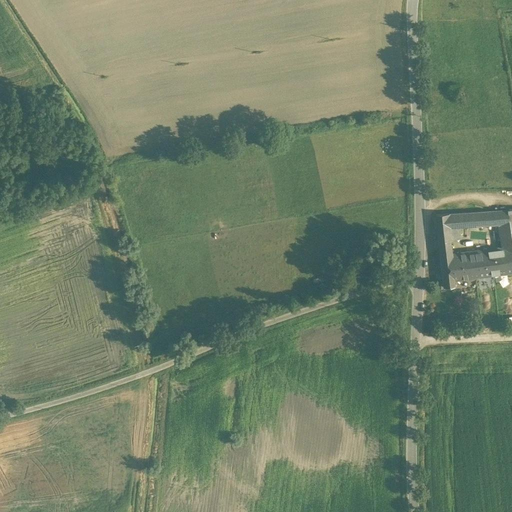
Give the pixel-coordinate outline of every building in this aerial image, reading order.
[(511,208),(493,210),(494,225),(501,224),(503,249),(505,273),(511,272),(511,208)] [(439,240),(449,239),(460,238),(460,227),(487,225),(486,211),(437,214),(439,240)] [(440,249),(450,248),(449,239),(439,240),(440,249)] [(450,248),(440,249),(444,287),(455,286),(454,280),(451,255),(450,248)] [(503,249),(451,255),(454,280),(505,273),(503,249)]
